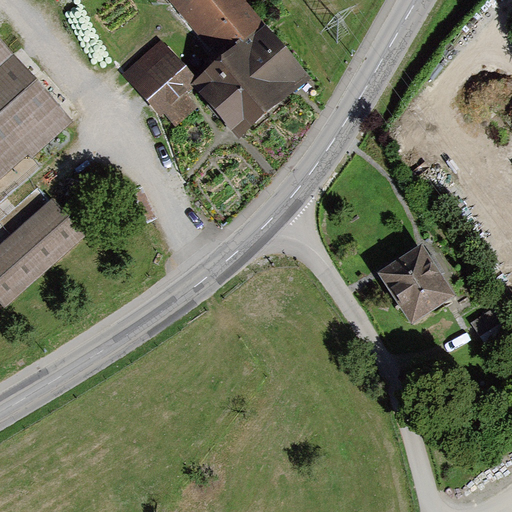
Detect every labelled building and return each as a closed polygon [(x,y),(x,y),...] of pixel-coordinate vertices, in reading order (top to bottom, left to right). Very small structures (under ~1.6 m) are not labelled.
[(199,82),(193,87),(241,143),(313,78),(245,0),(173,0),(223,61),(199,82)] [(0,38),(0,182),(26,159),(30,162),(74,121),(0,38)] [(161,43),(126,76),(163,117),(165,115),(186,94),(193,87),(199,82),(161,43)] [(198,107),(186,94),(165,115),(177,128),(198,107)] [(53,202),(0,250),(0,302),(6,309),(87,239),(53,202)] [(422,247),(377,277),(413,329),(457,298),(422,247)] [(493,310),(470,325),(479,338),(502,323),(493,310)]
